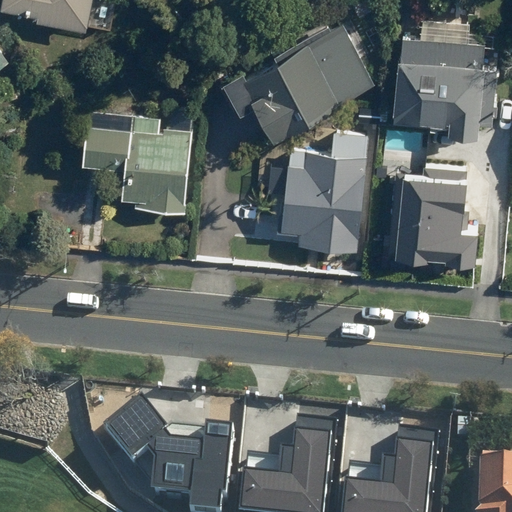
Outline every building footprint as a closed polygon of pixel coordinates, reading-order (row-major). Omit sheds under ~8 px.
[(91,18),(93,0),(15,0),(41,4),(40,10),(91,18)] [(274,48),(228,71),(245,105),(265,95),(281,126),(381,76),(350,15),(306,37),(298,20),(267,35),(274,48)] [(491,37),(403,33),(400,106),(454,108),(453,127),(487,128),(491,37)] [(0,60),(12,52),(0,35),(0,60)] [(145,103),(91,100),(88,153),(131,156),(129,191),(141,191),(141,197),(194,201),(199,121),(144,117),(145,103)] [(372,144),(294,136),(285,221),(306,224),(305,235),(362,241),(372,144)] [(474,168),(407,163),(402,248),(481,253),(484,221),(470,220),(474,168)] [(230,511),(239,424),(172,420),(146,388),(96,426),(150,495),(187,498),(185,511),(230,511)] [(241,511),(332,511),(342,415),(296,411),(292,449),(249,444),(241,511)] [(340,511),(430,511),(439,426),(393,421),(390,459),(346,455),(340,511)] [(511,511),(511,455),(484,456),(484,507),(478,511),(511,511)]
